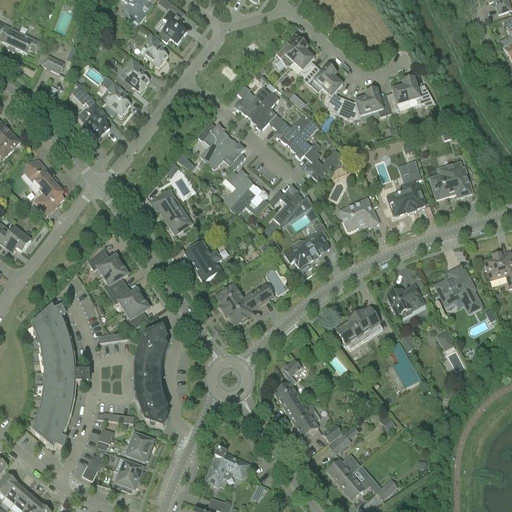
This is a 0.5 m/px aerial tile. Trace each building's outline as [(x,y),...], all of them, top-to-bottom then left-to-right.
[(122,0),(121,1),(127,6),(134,11),(128,18),(138,26),(143,21),(149,13),(151,10),(146,6),(150,0),(122,0)] [(486,0),(489,5),(493,4),(498,17),(510,13),(505,0),(486,0)] [(161,34),(157,39),(166,46),(170,41),(177,47),(186,35),(179,29),(183,24),(180,22),(169,13),(163,21),(162,22),(167,26),(161,34)] [(510,20),(501,23),(505,30),(504,31),(509,38),(511,43),(511,44),(502,50),(511,65),(511,22),(510,20)] [(0,43),(4,45),(10,31),(4,28),(2,31),(0,29),(0,43)] [(36,56),(40,47),(41,45),(10,31),(4,45),(3,46),(8,49),(7,52),(13,55),(15,52),(26,57),(29,52),(36,56)] [(104,31),(101,36),(109,42),(113,36),(104,31)] [(100,51),(107,42),(100,37),(94,46),(100,51)] [(149,50),(142,59),(150,65),(158,71),(168,59),(160,53),(164,48),(162,46),(154,40),(150,37),(143,46),(149,50)] [(306,52),(307,50),(298,42),(290,51),(286,47),(287,46),(275,57),(280,63),(284,70),(288,70),(293,66),(305,52),(306,52)] [(303,83),(313,72),(308,67),(313,61),(310,58),(311,57),(306,52),(305,52),(293,66),(301,74),(298,78),(303,83)] [(59,77),(63,68),(64,67),(46,58),(41,68),(59,77)] [(130,74),(123,83),(131,89),(139,95),(149,83),(142,78),(146,72),(143,70),(137,66),(135,64),(132,61),(125,70),(130,74)] [(334,78),(336,76),(327,68),(318,77),(313,72),(303,83),(309,88),(313,84),(321,92),(334,78)] [(337,118),(344,102),(338,99),(335,97),(336,95),(336,94),(342,87),(339,84),(340,83),(334,78),(321,92),(327,97),(325,98),(324,100),(324,104),(326,107),(328,109),(326,114),(337,118)] [(108,93),(113,86),(106,80),(101,87),(108,93)] [(404,84),(401,85),(402,87),(408,105),(410,110),(417,108),(423,106),(424,110),(434,107),(429,97),(424,88),(423,88),(424,90),(417,93),(417,90),(414,81),(411,82),(410,80),(404,82),(404,84)] [(106,95),(99,103),(105,107),(106,108),(103,111),(106,113),(105,113),(113,119),(116,116),(121,120),(130,107),(123,102),(127,97),(124,94),(116,88),(113,86),(108,93),(106,95)] [(265,91),(271,96),(274,92),(269,87),(265,91)] [(391,117),(399,115),(397,108),(408,105),(402,87),(395,89),(395,91),(391,92),(393,100),(387,102),(391,117)] [(248,121),(271,96),(265,91),(264,89),(254,100),(247,95),(249,93),(244,89),(237,97),(241,101),(233,110),(238,115),(239,114),(245,119),(246,119),(248,121)] [(78,92),(73,96),(83,107),(85,105),(89,110),(85,114),(84,113),(77,120),(83,127),(84,127),(98,142),(109,131),(103,125),(108,120),(106,117),(101,112),(94,105),(84,93),(81,95),(78,92)] [(380,104),(376,92),(365,96),(365,98),(371,116),(377,114),(379,121),(391,117),(387,102),(380,104)] [(272,122),(266,116),(278,102),(271,96),(248,121),(251,123),(250,124),(256,129),(255,130),(260,135),(268,126),(272,130),(280,122),(276,118),(272,122)] [(289,102),(300,112),(304,108),(293,97),(289,102)] [(365,98),(358,100),(358,102),(354,103),(356,109),(353,110),(343,106),(344,102),(337,118),(349,123),(352,123),(354,123),(358,122),(360,122),(360,120),(371,116),(365,98)] [(287,149),(310,124),(303,117),(290,131),(280,122),(272,130),(277,134),(272,138),(278,143),(278,142),(284,147),(285,147),(287,149)] [(0,158),(3,162),(13,152),(20,145),(0,124),(0,158)] [(311,150),(305,144),(318,130),(310,124),(287,149),(290,151),(289,152),(295,157),(294,158),(300,163),(304,158),(308,162),(315,154),(319,149),(316,146),(313,149),(313,148),(311,150)] [(228,138),(222,133),(222,132),(217,127),(209,136),(205,132),(197,140),(202,145),(203,144),(209,149),(199,160),(206,167),(229,141),(227,139),(228,138)] [(452,134),(442,136),(444,143),(454,141),(452,134)] [(229,141),(206,167),(214,173),(223,164),(227,159),(233,165),(237,169),(239,167),(240,166),(241,165),(245,161),(240,157),(244,152),(239,147),(238,148),(233,143),(232,144),(229,141)] [(312,166),(304,175),(309,179),(310,178),(316,184),(317,183),(319,186),(333,170),(338,165),(342,160),(335,154),(322,168),(316,162),(312,166)] [(61,195),(63,193),(55,184),(54,183),(54,181),(52,180),(38,164),(27,166),(23,176),(31,185),(30,186),(38,194),(39,194),(41,197),(34,204),(46,218),(56,209),(55,208),(63,201),(60,198),(62,196),(61,195)] [(395,196),(386,199),(390,211),(392,210),(395,219),(406,215),(407,217),(415,214),(414,212),(425,208),(418,190),(416,190),(414,185),(420,183),(415,164),(414,164),(415,166),(407,169),(410,175),(408,176),(410,183),(410,184),(405,185),(405,188),(406,189),(407,194),(405,194),(403,195),(396,197),(395,196)] [(461,171),(459,166),(438,172),(440,178),(429,181),(436,203),(455,196),(457,201),(472,196),(464,171),(461,171)] [(232,195),(222,206),(230,212),(253,187),(250,185),(251,184),(245,179),(246,178),(241,173),(237,178),(233,174),(232,174),(225,182),(229,186),(226,189),(232,195)] [(253,187),(230,212),(237,219),(245,210),(256,220),(260,215),(268,206),(264,202),(268,198),(263,193),(262,194),(260,193),(256,189),(255,189),(253,187)] [(274,199),(268,206),(272,210),(276,206),(279,202),(286,208),(273,222),(280,229),(303,203),(301,201),(301,200),(295,195),(296,194),(291,189),(283,198),(279,194),(274,199)] [(191,227),(174,202),(169,194),(150,206),(155,214),(158,212),(169,229),(168,230),(173,237),(174,236),(175,238),(191,227)] [(303,203),(301,206),(308,213),(312,210),(306,200),(303,203)] [(370,209),(367,202),(360,205),(360,204),(346,210),(347,211),(339,215),(347,235),(363,228),(363,229),(367,228),(368,231),(378,226),(370,209)] [(38,222),(41,219),(40,218),(41,218),(36,212),(32,215),(38,222)] [(232,225),(236,221),(232,217),(227,221),(232,225)] [(270,237),(278,226),(273,223),(265,234),(270,237)] [(0,226),(0,246),(4,250),(13,256),(17,251),(21,255),(30,243),(23,237),(14,230),(9,237),(5,234),(6,233),(5,231),(3,229),(0,226)] [(316,235),(303,244),(304,245),(303,249),(295,254),(291,253),(291,252),(284,257),(290,266),(293,264),(298,272),(300,274),(307,270),(308,269),(308,268),(308,269),(306,267),(312,263),(311,260),(316,257),(318,259),(329,252),(324,244),(328,242),(324,235),(325,234),(326,234),(322,227),(314,232),(316,235)] [(279,253),(280,253),(273,242),(272,242),(273,242),(267,246),(274,256),(279,253)] [(210,257),(202,244),(184,256),(203,286),(221,274),(215,266),(220,262),(215,254),(210,257)] [(108,264),(102,255),(88,265),(93,274),(97,271),(103,280),(123,267),(119,261),(117,262),(115,259),(108,264)] [(492,261),(483,264),(484,266),(482,267),(484,273),(486,273),(489,284),(498,281),(497,279),(505,277),(509,291),(511,290),(511,264),(509,256),(500,258),(500,256),(491,259),(492,261)] [(109,300),(124,290),(119,283),(127,278),(125,275),(127,274),(123,267),(103,280),(108,289),(104,291),(109,300)] [(462,275),(460,271),(452,275),(454,279),(435,289),(445,308),(460,299),(469,315),(480,309),(472,293),(473,293),(464,274),(462,275)] [(221,308),(218,310),(225,321),(228,319),(234,328),(239,325),(240,326),(247,322),(246,320),(252,317),(249,313),(261,306),(261,307),(273,299),(265,287),(242,302),(233,288),(215,299),(221,308)] [(424,308),(414,288),(402,295),(401,293),(386,301),(396,320),(398,318),(400,321),(404,321),(407,319),(409,316),(409,313),(411,312),(410,309),(415,307),(417,311),(424,308)] [(129,298),(124,290),(109,300),(114,308),(118,305),(124,314),(144,301),(140,295),(138,296),(136,293),(129,298)] [(131,333),(145,324),(141,317),(148,312),(147,309),(148,308),(144,301),(124,314),(129,323),(126,325),(131,333)] [(64,319),(61,312),(53,315),(51,312),(47,316),(46,316),(32,329),(33,334),(35,333),(38,338),(36,339),(36,340),(63,329),(59,321),(61,320),(62,322),(63,321),(62,320),(64,319)] [(349,325),(336,334),(345,348),(359,339),(363,345),(382,332),(378,326),(379,326),(369,312),(362,317),(361,315),(348,323),(349,325)] [(489,326),(495,323),(490,313),(485,316),(489,326)] [(68,343),(63,329),(36,340),(38,340),(40,345),(38,346),(40,351),(68,343)] [(162,333),(162,332),(144,338),(141,348),(163,356),(162,355),(164,351),(165,352),(165,351),(166,351),(166,350),(165,349),(164,349),(163,345),(163,344),(163,343),(166,342),(165,341),(165,340),(164,340),(162,334),(162,333)] [(444,353),(452,349),(446,336),(438,340),(444,353)] [(407,355),(417,350),(409,337),(400,342),(407,355)] [(71,358),(68,343),(40,351),(41,357),(43,356),(44,362),(42,362),(42,363),(71,358)] [(406,392),(421,383),(399,346),(389,351),(398,367),(393,370),(406,392)] [(163,357),(163,356),(141,348),(137,358),(136,364),(160,369),(160,368),(159,368),(162,357),(163,357)] [(73,373),(71,358),(42,363),(43,364),(45,363),(46,369),(44,369),(45,375),(73,373)] [(293,391),(292,388),(295,385),(289,378),(295,376),(301,370),(294,362),(283,372),(285,373),(283,374),(289,384),(272,395),(276,402),(275,403),(280,410),(281,410),(288,421),(310,407),(310,406),(305,410),(298,398),(299,398),(294,390),(293,391)] [(160,369),(136,364),(135,371),(135,379),(135,381),(159,381),(158,381),(158,380),(159,369),(160,369)] [(73,389),(73,373),(45,375),(45,379),(47,379),(47,384),(45,384),(45,388),(73,389)] [(76,376),(75,376),(75,386),(76,386),(88,386),(88,376),(76,376)] [(159,393),(158,382),(159,382),(159,381),(135,381),(135,384),(135,392),(136,398),(160,394),(160,393),(159,393)] [(71,404),(73,389),(45,388),(44,393),(46,394),(45,399),(43,399),(43,400),(71,404)] [(162,405),(159,395),(160,394),(136,398),(137,405),(140,412),(141,412),(142,414),(163,406),(163,405),(162,405)] [(68,419),(71,404),(43,400),(43,401),(45,401),(44,407),(42,406),(41,412),(68,419)] [(165,411),(163,407),(163,406),(142,414),(143,416),(142,417),(145,424),(162,431),(162,430),(163,430),(163,429),(162,428),(164,422),(165,422),(166,422),(166,421),(166,420),(164,419),(164,418),(163,418),(165,413),(166,413),(166,412),(166,411),(165,411)] [(301,441),(318,430),(315,425),(320,422),(310,407),(288,421),(295,431),(294,432),(298,438),(298,437),(301,441)] [(63,434),(68,419),(41,412),(39,417),(41,418),(39,423),(37,423),(36,423),(63,434)] [(384,417),(380,422),(384,426),(383,428),(389,434),(394,428),(384,417)] [(63,434),(36,423),(36,424),(38,425),(36,430),(34,429),(32,434),(47,447),(52,451),(54,448),(62,451),(65,444),(63,443),(63,441),(62,442),(60,441),(63,434)] [(329,447),(342,438),(335,427),(321,437),(329,447)] [(353,430),(347,434),(350,438),(356,433),(353,430)] [(112,441),(113,436),(102,432),(100,438),(112,441)] [(150,456),(153,448),(151,448),(153,444),(149,443),(150,440),(134,434),(133,438),(134,438),(130,449),(150,456)] [(344,437),(328,450),(335,459),(351,445),(347,441),(344,437)] [(110,447),(112,441),(100,438),(98,444),(110,447)] [(425,450),(431,445),(425,439),(419,444),(425,450)] [(107,449),(98,446),(96,451),(105,454),(107,449)] [(147,464),(150,456),(130,449),(126,459),(125,459),(124,462),(139,468),(140,465),(144,467),(145,463),(147,464)] [(225,456),(220,454),(220,455),(218,455),(217,455),(214,460),(216,461),(207,482),(206,481),(206,483),(207,484),(207,483),(217,488),(221,480),(224,481),(231,479),(233,476),(241,480),(246,470),(247,468),(245,468),(224,458),(225,456)] [(100,469),(103,463),(92,458),(90,463),(100,469)] [(334,467),(326,474),(338,488),(351,477),(357,472),(359,470),(356,466),(350,459),(342,466),(339,463),(334,467)] [(140,484),(143,476),(141,475),(142,472),(138,471),(139,468),(124,462),(118,460),(113,474),(119,476),(140,484)] [(97,474),(100,469),(90,463),(87,469),(97,474)] [(87,469),(81,479),(92,485),(97,474),(87,469)] [(351,477),(338,488),(352,504),(359,498),(370,489),(364,483),(369,479),(360,469),(359,470),(357,472),(351,477)] [(137,491),(140,484),(119,476),(115,486),(113,490),(129,496),(130,493),(134,494),(135,491),(137,491)] [(16,487),(17,486),(8,478),(0,486),(0,497),(4,501),(5,499),(16,487)] [(382,503),(390,497),(398,491),(391,483),(383,489),(375,496),(382,503)] [(6,499),(2,504),(9,511),(13,506),(14,507),(25,494),(16,487),(5,499),(6,499)] [(19,511),(23,511),(33,502),(25,494),(14,507),(19,511)] [(210,501),(207,511),(211,511),(223,511),(225,507),(210,501)] [(38,511),(41,509),(33,502),(23,511),(38,511)]
